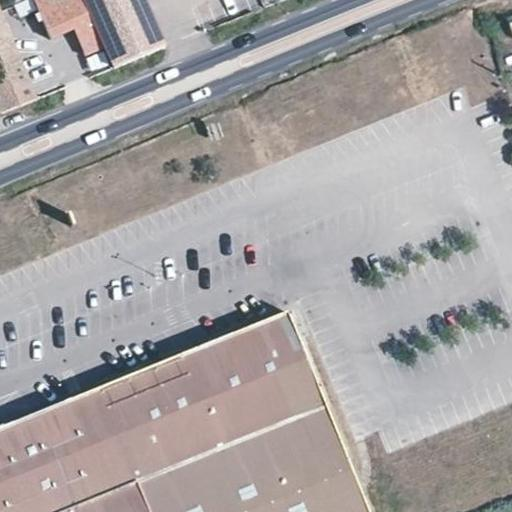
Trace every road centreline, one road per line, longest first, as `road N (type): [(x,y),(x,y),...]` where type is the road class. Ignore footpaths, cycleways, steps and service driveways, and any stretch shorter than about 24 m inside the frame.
road 1 (primary): [(0,181),(223,74)]
road 2 (primary): [(223,74),(164,86),(0,151)]
road 3 (primary): [(404,0),(223,74)]
